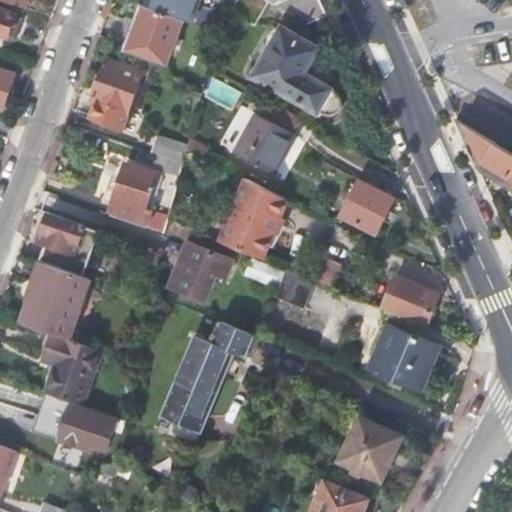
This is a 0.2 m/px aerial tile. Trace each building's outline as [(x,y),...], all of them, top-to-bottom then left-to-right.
[(154,0),(152,7),(183,19),(189,21),(197,0),(154,0)] [(255,24),(271,0),(238,0),(233,11),(255,24)] [(271,0),(309,24),(329,14),(322,0),(271,0)] [(183,19),(152,7),(144,4),(128,48),(167,63),(183,19)] [(0,8),(0,32),(17,39),(25,17),(0,8)] [(318,46),(284,26),(257,74),(324,113),(325,112),(327,113),(330,114),(332,114),(334,114),(336,113),(338,112),(340,111),(341,109),(343,107),(343,105),(344,103),(344,100),(343,98),(342,96),(341,94),(339,92),(337,92),(337,90),(305,71),(318,46)] [(123,127),(143,70),(107,58),(93,99),(97,100),(92,116),(123,127)] [(0,67),(0,106),(4,108),(16,73),(0,67)] [(182,81),(203,88),(205,78),(187,70),(182,81)] [(204,90),(201,99),(208,102),(213,94),(204,90)] [(292,132),(300,116),(273,101),(264,116),(258,113),(237,153),(274,173),(295,134),(292,132)] [(511,154),(451,116),(476,170),(497,185),(503,176),(511,182),(511,154)] [(158,152),(184,161),(188,147),(188,146),(155,136),(151,150),(158,152)] [(208,147),(190,138),(188,146),(188,147),(204,155),(208,147)] [(181,175),(184,161),(158,152),(153,165),(181,175)] [(165,231),(169,218),(170,216),(152,210),(163,175),(127,163),(115,199),(117,199),(112,214),(165,231)] [(250,252),(254,254),(266,258),(277,232),(283,216),(291,199),(247,177),(221,240),(250,252)] [(378,232),(396,197),(362,179),(344,215),(378,232)] [(42,260),(43,261),(71,270),(86,224),(50,212),(40,241),(48,244),(42,260)] [(288,218),(283,216),(277,232),(281,234),(288,218)] [(172,287),(205,300),(216,274),(225,278),(233,259),(190,242),(172,287)] [(287,267),(266,258),(254,254),(247,271),(280,284),(287,267)] [(327,256),(317,279),(334,287),(345,264),(327,256)] [(43,261),(23,321),(54,332),(69,337),(90,277),(71,270),(43,261)] [(317,279),(288,268),(277,295),(307,307),(317,279)] [(387,308),(418,321),(429,326),(442,294),(399,276),(386,308),(387,308)] [(413,332),(418,321),(387,308),(381,323),(390,327),(373,369),(421,389),(440,344),(413,332)] [(247,355),(256,333),(223,319),(214,342),(196,334),(157,428),(193,441),(231,348),(247,355)] [(82,404),(101,348),(69,337),(54,332),(45,359),(57,363),(47,392),(82,404)] [(124,421),(73,402),(60,438),(84,446),(86,440),(93,443),(106,448),(114,428),(121,431),(124,421)] [(362,417),(341,461),(383,480),(404,436),(362,417)] [(0,490),(16,449),(0,443),(0,490)] [(57,448),(51,462),(85,475),(88,468),(91,461),(57,448)] [(328,481),(314,511),(362,511),(369,498),(328,481)] [(201,507),(205,509),(211,496),(189,483),(182,494),(201,506),(201,507)] [(69,511),(47,502),(41,511),(69,511)]
